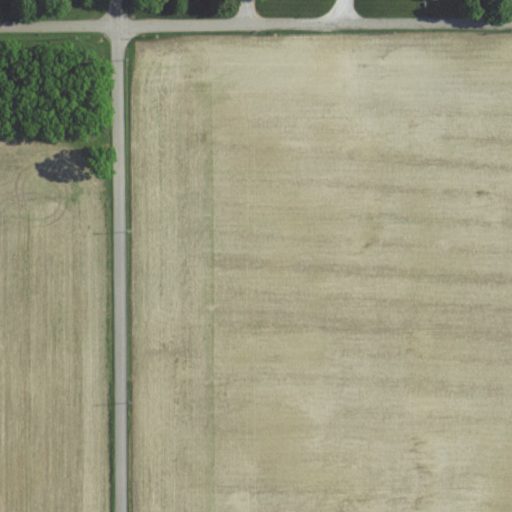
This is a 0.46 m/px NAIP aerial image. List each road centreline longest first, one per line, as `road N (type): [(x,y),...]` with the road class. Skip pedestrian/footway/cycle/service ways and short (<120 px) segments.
road 1 (residential): [(120,511),(115,0)]
road 2 (residential): [(0,26),(511,22)]
